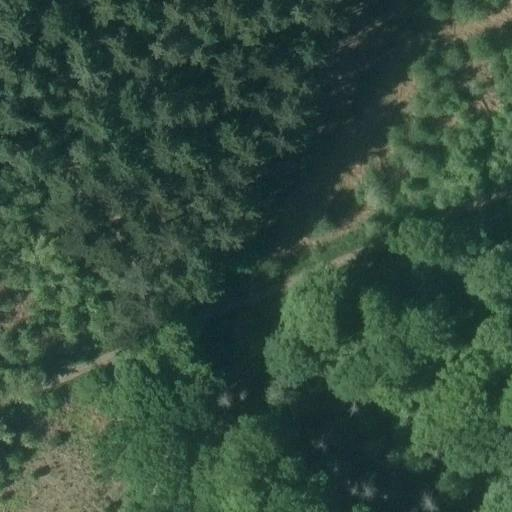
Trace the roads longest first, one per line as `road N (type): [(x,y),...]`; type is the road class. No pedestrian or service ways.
road 1 (track): [(511,194),(191,327)]
road 2 (track): [(329,0),(212,279)]
road 3 (track): [(191,327),(0,404)]
road 4 (track): [(191,327),(203,393),(152,511)]
